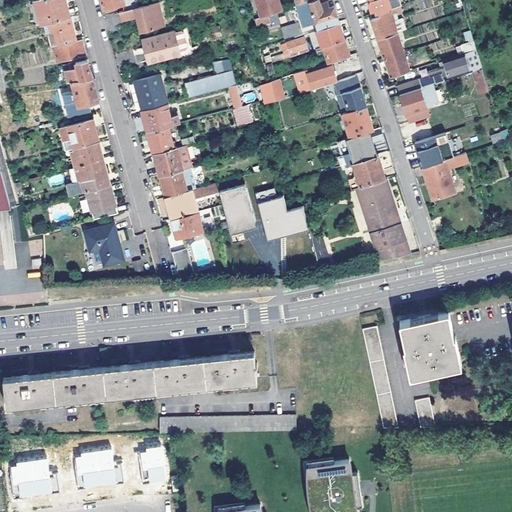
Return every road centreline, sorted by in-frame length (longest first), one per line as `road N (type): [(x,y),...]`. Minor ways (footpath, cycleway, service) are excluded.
road 1 (residential): [(0,341),(278,312),(511,262)]
road 2 (residential): [(159,274),(86,0)]
road 3 (residential): [(349,0),(429,245)]
